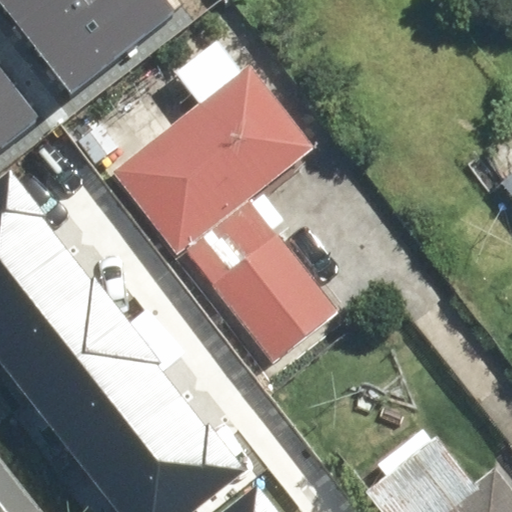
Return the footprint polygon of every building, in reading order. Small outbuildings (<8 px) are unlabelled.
[(165,0),(0,0),(0,16),(71,105),(180,19),(165,0)] [(0,68),(0,156),(43,123),(0,68)] [(252,71),(117,172),(175,250),(311,150),(252,71)] [(511,135),(489,153),(511,182),(511,135)] [(13,178),(0,188),(0,372),(109,511),(193,511),(244,472),(13,178)] [(333,309),(254,216),(194,267),(272,360),(333,309)] [(0,511),(50,511),(0,447),(0,511)] [(511,511),(511,491),(499,475),(451,511),(511,511)] [(278,511),(269,501),(254,511),(278,511)]
